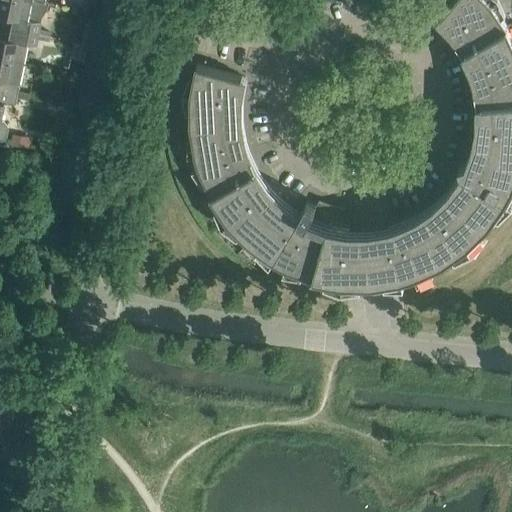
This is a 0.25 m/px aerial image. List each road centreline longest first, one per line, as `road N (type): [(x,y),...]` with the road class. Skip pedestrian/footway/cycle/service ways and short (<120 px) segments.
road 1 (unclassified): [(380,346),(197,326),(90,299),(40,511)]
road 2 (unclassified): [(367,192),(316,175),(286,131),(290,78),(304,55),(347,30),(396,35),(418,48),(445,96),(436,150),(394,186)]
road 3 (unclassified): [(380,346),(367,192)]
road 4 (unclassified): [(511,361),(380,346)]
